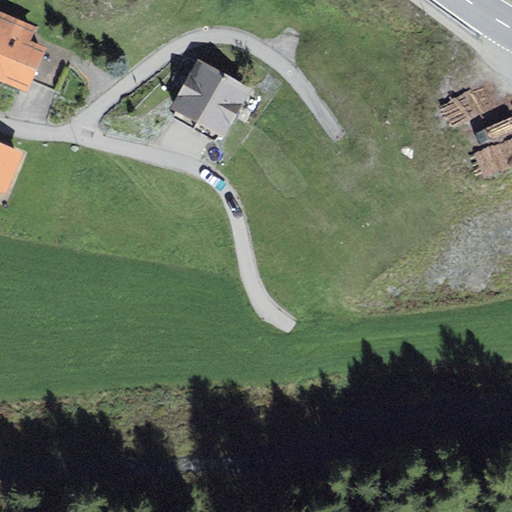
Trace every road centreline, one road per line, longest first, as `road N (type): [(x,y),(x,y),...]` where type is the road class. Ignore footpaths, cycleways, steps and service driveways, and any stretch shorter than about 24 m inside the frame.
road 1 (residential): [(80,139),(152,70),(217,36),(256,43),(340,132)]
road 2 (residential): [(80,139),(202,169),(235,200),(248,265),(279,317),(303,334)]
road 3 (track): [(303,334),(511,346)]
